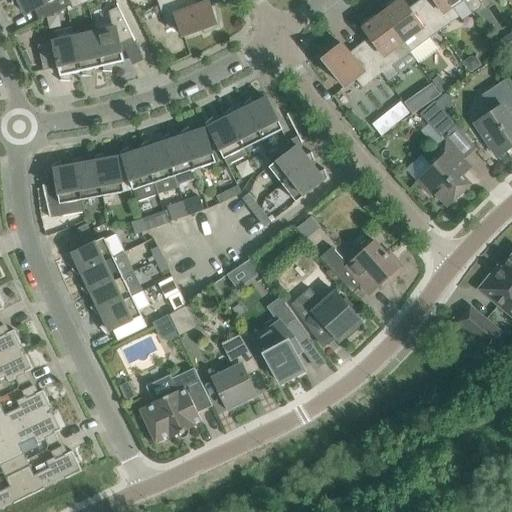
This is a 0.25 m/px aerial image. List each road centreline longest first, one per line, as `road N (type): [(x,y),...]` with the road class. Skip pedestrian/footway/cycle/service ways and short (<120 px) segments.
road 1 (residential): [(456,260),(383,354),(344,385),(159,484),(133,464),(113,428),(26,231),(19,127)]
road 2 (residential): [(456,260),(375,176),(277,38)]
road 3 (residential): [(19,127),(153,100),(277,38)]
